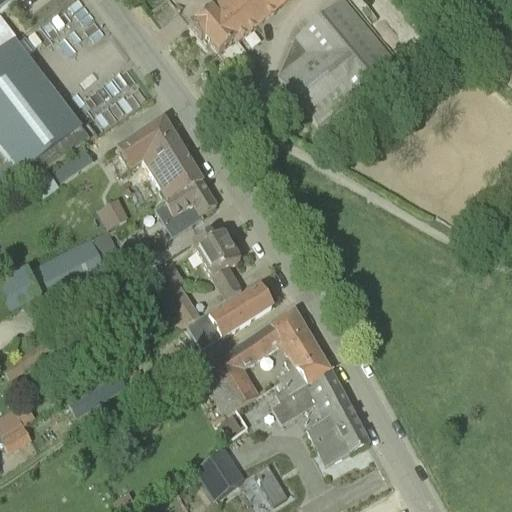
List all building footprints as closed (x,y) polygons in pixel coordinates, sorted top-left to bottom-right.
[(0,0),(0,13),(17,0),(0,0)] [(162,24),(178,13),(169,0),(153,12),(162,24)] [(233,0),(230,2),(241,14),(226,26),(230,30),(226,33),(235,42),(234,43),(237,46),(291,0),(233,0)] [(241,14),(230,2),(214,16),(209,11),(188,29),(200,43),(203,40),(218,56),(234,43),(235,42),(226,33),(230,30),(226,26),(241,14)] [(408,82),(341,3),(294,42),(307,57),(277,82),(317,129),(346,104),(360,121),(408,82)] [(0,55),(16,43),(0,22),(0,55)] [(0,153),(26,187),(87,146),(80,134),(12,47),(17,44),(16,43),(0,55),(0,153)] [(227,95),(218,101),(226,113),(235,107),(227,95)] [(335,120),(321,132),(330,143),(344,131),(335,120)] [(142,166),(167,206),(167,207),(200,187),(162,124),(115,152),(129,174),(142,166)] [(80,134),(87,146),(95,140),(87,129),(80,134)] [(75,159),(84,172),(92,167),(83,154),(75,159)] [(167,207),(167,206),(154,214),(171,242),(192,229),(190,227),(215,211),(200,187),(167,207)] [(99,213),(109,232),(129,221),(119,203),(99,213)] [(240,295),(227,273),(239,266),(222,238),(212,244),(208,237),(190,249),(224,305),(240,295)] [(106,278),(89,244),(34,271),(47,294),(52,305),(106,278)] [(179,334),(197,323),(176,291),(181,287),(170,268),(145,283),(157,303),(179,334)] [(27,275),(26,271),(0,284),(0,323),(40,303),(38,299),(27,275)] [(200,329),(211,347),(270,311),(259,293),(200,329)] [(275,383),(282,394),(287,403),(305,391),(328,376),(292,317),(219,361),(192,377),(220,422),(223,421),(256,402),(240,375),(280,348),(288,362),(282,366),(288,375),(275,383)] [(0,373),(7,385),(61,349),(54,338),(0,373)] [(60,379),(70,373),(64,363),(54,369),(60,379)] [(69,375),(58,382),(62,390),(74,383),(69,375)] [(75,422),(125,392),(115,375),(65,404),(75,422)] [(315,411),(322,425),(348,411),(330,378),(329,379),(329,380),(307,394),(305,391),(287,403),(282,394),(273,400),(278,409),(270,414),(279,430),(315,411)] [(348,411),(322,425),(305,434),(318,457),(328,452),(335,466),(368,449),(348,411)] [(0,421),(0,441),(1,443),(21,431),(11,415),(0,421)] [(233,419),(221,426),(227,439),(240,432),(233,419)] [(29,447),(22,432),(0,443),(0,447),(6,459),(29,447)] [(273,511),(249,471),(232,482),(217,458),(193,473),(196,478),(174,492),(186,511),(273,511)] [(135,511),(137,511),(129,499),(111,509),(112,511),(135,511)]
